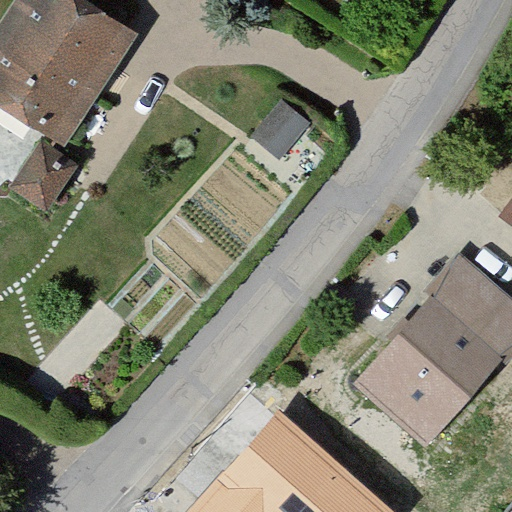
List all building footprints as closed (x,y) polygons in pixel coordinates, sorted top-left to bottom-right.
[(5,0),(0,8),(0,106),(51,140),(123,33),(72,0),(5,0)] [(25,153),(4,186),(37,207),(58,173),(25,153)] [(511,216),(511,192),(500,207),(511,216)] [(348,383),(417,443),(511,334),(511,316),(451,263),(348,383)] [(178,511),(396,511),(401,507),(286,399),(178,511)]
